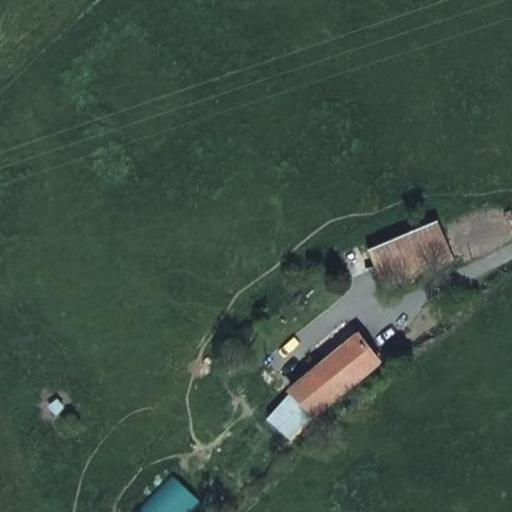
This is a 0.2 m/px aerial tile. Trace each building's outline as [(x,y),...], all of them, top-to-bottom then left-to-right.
[(363,250),(378,286),(447,257),(432,220),(363,250)] [(375,359),(353,333),(308,369),(330,396),(334,392),(375,359)] [(330,396),(308,369),(287,387),(310,412),(330,396)] [(283,434),(310,412),(287,387),(262,408),(283,434)] [(345,406),(334,392),(330,396),(310,412),(321,426),(345,406)]
